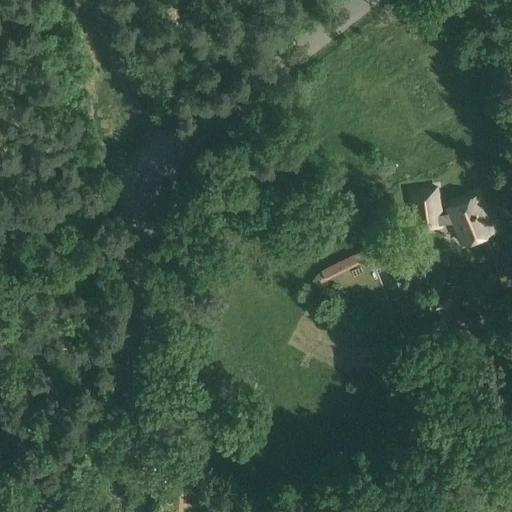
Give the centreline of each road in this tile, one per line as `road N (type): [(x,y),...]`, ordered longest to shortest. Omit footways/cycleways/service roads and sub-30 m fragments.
road 1 (tertiary): [(131,511),(140,256),(154,186),(193,136),(368,0)]
road 2 (track): [(163,173),(94,0)]
road 3 (track): [(154,186),(60,230),(0,241)]
